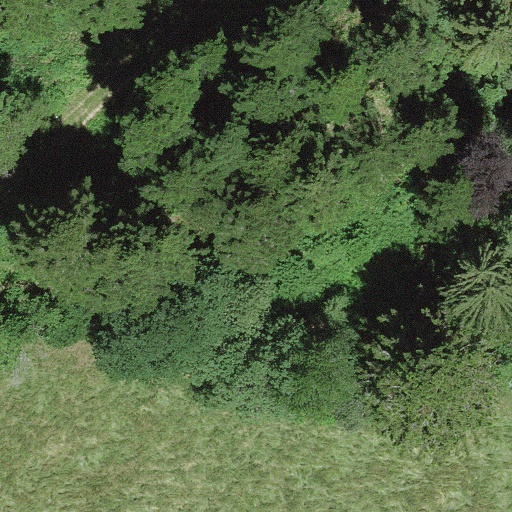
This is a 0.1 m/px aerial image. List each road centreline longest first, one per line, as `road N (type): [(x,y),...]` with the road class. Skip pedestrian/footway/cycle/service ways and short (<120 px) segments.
road 1 (track): [(0,299),(116,302),(460,356),(511,357)]
road 2 (track): [(0,192),(197,0)]
